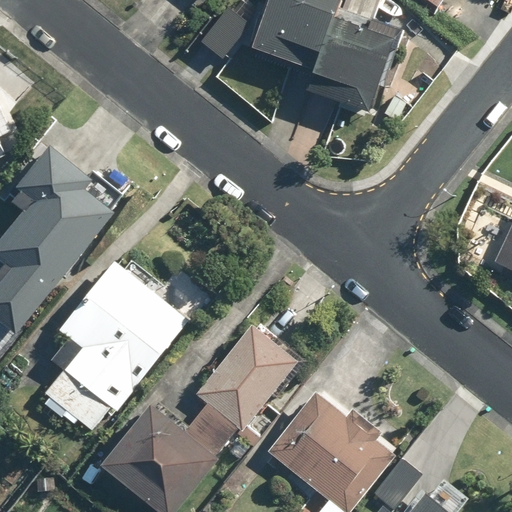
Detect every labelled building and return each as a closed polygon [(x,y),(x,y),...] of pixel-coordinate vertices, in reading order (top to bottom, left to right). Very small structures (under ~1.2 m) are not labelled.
[(312,92),(375,114),(402,40),(341,18),(347,0),(275,0),(257,50),(319,72),(312,92)] [(447,0),(412,0),(437,16),(447,0)] [(0,159),(8,155),(3,144),(16,139),(2,108),(0,108),(0,159)] [(0,283),(0,293),(31,319),(119,214),(114,209),(117,205),(94,186),(98,181),(55,146),(19,190),(34,203),(0,244),(0,259),(12,269),(0,283)] [(511,227),(496,261),(511,268),(511,227)] [(192,320),(117,260),(61,330),(84,348),(47,394),(94,432),(114,408),(118,412),(192,320)] [(198,395),(210,405),(189,431),(156,405),(105,467),(160,511),(183,511),(225,460),(218,455),(239,429),(244,433),(302,363),(296,359),(298,356),(268,333),(267,335),(255,325),(198,395)] [(319,390),(270,451),(346,511),(351,511),(399,454),(319,390)] [(456,511),(409,474),(377,511),(456,511)]
